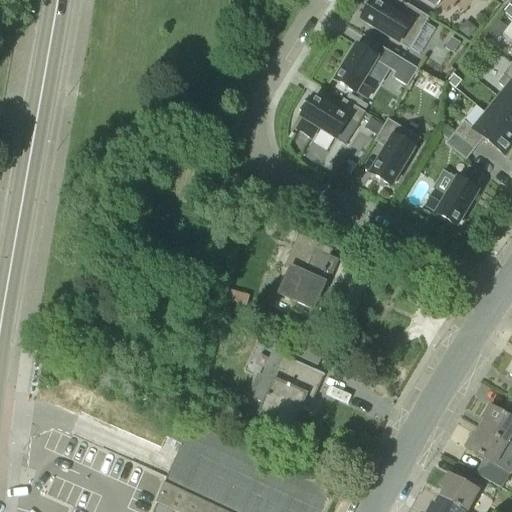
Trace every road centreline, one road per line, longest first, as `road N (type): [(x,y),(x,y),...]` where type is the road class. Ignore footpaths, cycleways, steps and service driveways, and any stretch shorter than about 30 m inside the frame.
road 1 (residential): [(501,299),(264,165),(260,95),(316,0)]
road 2 (tertiary): [(0,335),(56,0)]
road 3 (residential): [(370,511),(501,299)]
